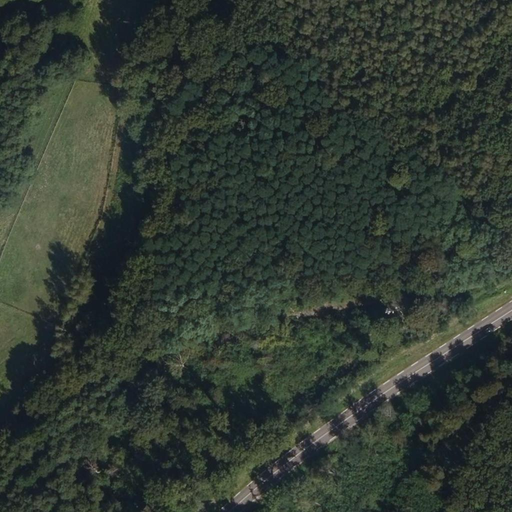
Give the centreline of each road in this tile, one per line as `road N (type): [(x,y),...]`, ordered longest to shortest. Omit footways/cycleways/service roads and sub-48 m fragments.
road 1 (track): [(184,0),(167,92),(157,359)]
road 2 (primary): [(228,511),(340,422),(511,309)]
road 3 (track): [(157,359),(27,466),(9,511)]
